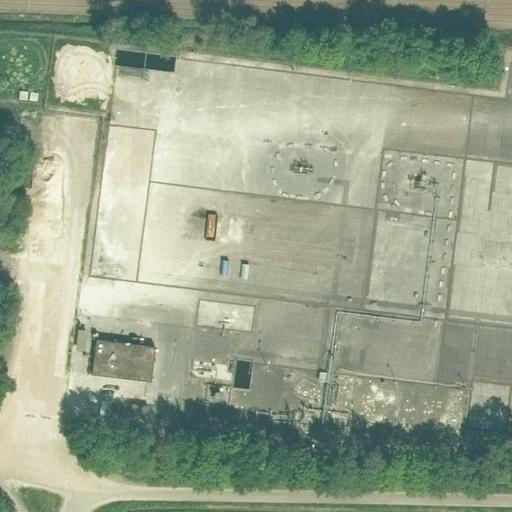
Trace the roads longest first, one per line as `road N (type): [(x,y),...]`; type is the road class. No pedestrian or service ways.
road 1 (unclassified): [(511,500),(129,493)]
road 2 (unclassified): [(129,493),(0,477)]
